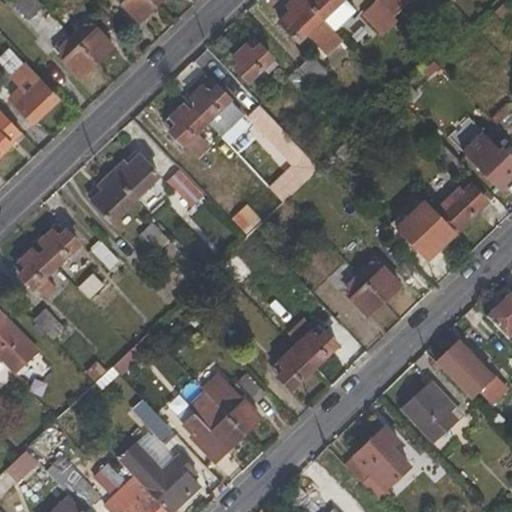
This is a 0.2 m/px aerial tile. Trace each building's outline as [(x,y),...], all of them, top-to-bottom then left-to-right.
[(28,19),(42,6),(36,0),(9,0),(10,0),(28,19)] [(118,0),(140,22),(156,6),(149,0),(118,0)] [(291,12),(279,23),(298,44),(322,20),(301,0),(293,0),(286,7),(291,12)] [(301,0),(322,20),(342,0),(301,0)] [(374,0),(365,0),(357,10),(376,29),(389,15),(374,0)] [(374,0),(389,15),(393,19),(409,3),(406,0),(374,0)] [(86,30),(83,27),(72,37),(97,63),(113,48),(91,25),(86,30)] [(80,78),(97,63),(72,37),(61,48),(64,52),(59,57),(80,78)] [(239,67),(234,70),(258,94),(281,70),(251,40),(231,60),(239,67)] [(298,69),(321,91),(332,81),(310,57),(298,69)] [(13,79),(21,88),(10,100),(34,123),(58,100),(25,66),(13,79)] [(298,69),(285,80),(321,118),(333,106),(321,91),(298,69)] [(205,124),(219,137),(241,116),(209,80),(190,99),(197,106),(192,110),(205,124)] [(182,107),(162,126),(195,160),(207,149),(194,135),(205,124),(192,110),(188,115),(182,107)] [(261,108),(248,120),(306,182),(319,169),(261,108)] [(9,143),(20,131),(0,109),(0,153),(10,144),(9,143)] [(441,144),(431,152),(454,178),(464,169),(441,144)] [(491,176),(484,180),(498,193),(511,178),(511,158),(510,156),(507,159),(500,152),(483,168),(491,176)] [(134,154),(110,176),(134,200),(157,177),(134,154)] [(179,170),(165,183),(189,208),(203,196),(179,170)] [(110,176),(86,198),(110,222),(134,200),(110,176)] [(286,176),(269,191),(280,202),(295,186),(286,176)] [(458,191),(435,212),(456,233),(485,204),(470,188),(462,195),(458,191)] [(427,228),(409,245),(426,262),(456,233),(435,212),(422,225),(427,228)] [(152,226),(140,238),(149,247),(161,235),(152,226)] [(46,249),(42,254),(55,268),(79,245),(66,232),(58,238),(51,231),(39,243),(46,249)] [(100,244),(90,252),(108,271),(117,262),(100,244)] [(17,268),(14,271),(32,290),(35,288),(45,298),(56,288),(45,278),(55,268),(42,254),(39,258),(31,250),(14,265),(17,268)] [(370,265),(357,276),(383,302),(399,287),(379,265),(374,270),(370,265)] [(351,293),(346,296),(367,317),(383,302),(357,276),(346,288),(351,293)] [(511,291),(483,318),(508,340),(511,335),(511,291)] [(46,309),(33,320),(51,340),(64,329),(46,309)] [(0,361),(15,377),(37,354),(0,315),(0,361)] [(300,355),(314,368),(336,347),(319,328),(298,345),(305,352),(300,355)] [(434,364),(468,400),(479,392),(491,403),(504,390),(456,341),(434,364)] [(290,352),(270,371),(289,392),(314,368),(300,355),(297,359),(290,352)] [(205,394),(244,435),(260,420),(218,374),(200,390),(205,394)] [(432,387),(401,413),(430,443),(460,414),(432,387)] [(196,415),(183,428),(193,436),(192,441),(215,463),(244,435),(205,394),(190,409),(196,415)] [(143,400),(130,412),(163,444),(173,434),(143,400)] [(383,428),(352,458),(385,491),(410,468),(399,456),(395,460),(388,452),(397,443),(383,428)] [(135,447),(118,463),(144,490),(166,511),(173,511),(198,487),(190,479),(195,473),(179,456),(159,474),(135,447)] [(26,451),(4,472),(16,483),(38,464),(26,451)] [(83,511),(85,511),(100,497),(60,458),(46,472),(69,497),(83,511)] [(105,468),(92,479),(108,495),(121,484),(105,468)] [(124,509),(121,511),(166,511),(144,490),(135,500),(129,492),(118,503),(124,509)] [(83,511),(69,497),(53,511),(83,511)]
